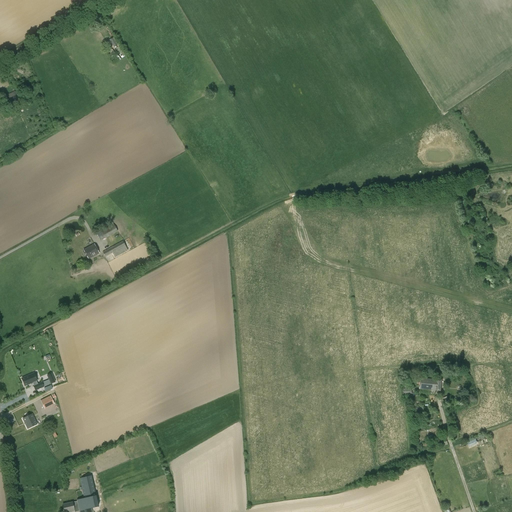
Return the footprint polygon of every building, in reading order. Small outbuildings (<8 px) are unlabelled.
[(109,40),(114,48),(119,44),(115,37),(109,40)] [(7,95),(11,104),(19,100),(15,91),(7,95)] [(105,239),(118,232),(113,224),(96,234),(98,237),(102,234),(105,239)] [(115,258),(128,251),(122,241),(102,252),(105,257),(112,253),(115,258)] [(83,250),(89,259),(99,254),(94,244),(83,250)] [(42,382),(38,384),(34,373),(22,378),(25,386),(32,383),(36,390),(44,386),(42,382)] [(420,389),(436,391),(441,391),(442,380),(421,379),(420,389)] [(403,396),(412,396),(412,388),(403,388),(403,396)] [(50,396),(39,399),(43,408),(53,405),(50,396)] [(32,414),(22,419),(27,429),(37,425),(32,414)] [(469,447),(477,443),(475,438),(467,442),(469,447)] [(72,502),(72,503),(63,505),(64,511),(65,511),(74,510),(74,511),(79,511),(92,511),(91,509),(98,507),(92,476),(79,479),(84,498),(76,500),(77,501),(72,502)]
